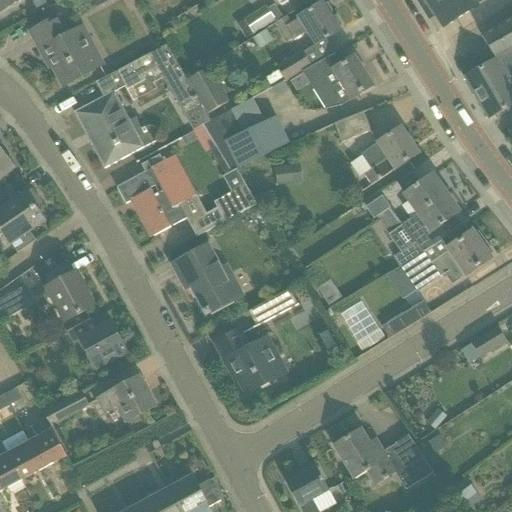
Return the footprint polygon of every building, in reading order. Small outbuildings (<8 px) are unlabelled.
[(0,0),(0,13),(15,5),(24,0),(0,0)] [(426,0),(444,29),(463,17),(479,7),(477,5),(486,0),(426,0)] [(294,40),(307,34),(315,47),(339,32),(338,30),(340,29),(341,25),(337,19),(333,18),(331,19),(323,6),(322,4),(305,14),(292,23),(285,28),(294,39),(294,40)] [(239,25),(247,39),(255,34),(255,35),(275,21),(266,7),(245,19),(245,20),(239,25)] [(52,68),(63,88),(103,66),(83,28),(70,35),(60,17),(30,33),(50,69),(52,68)] [(511,18),(499,26),(482,36),(496,61),(496,62),(511,52),(511,18)] [(126,67),(117,72),(125,87),(126,86),(128,90),(132,88),(146,80),(144,77),(149,75),(153,83),(157,81),(164,78),(195,131),(212,121),(205,108),(189,80),(187,81),(166,46),(126,67)] [(511,52),(496,62),(496,61),(465,79),(489,120),(511,106),(511,52)] [(286,81),(309,66),(302,55),(279,69),(286,81)] [(310,68),(302,73),(317,97),(326,110),(342,106),(351,100),(352,100),(355,98),(373,87),(355,58),(337,69),(334,71),(327,59),(310,68)] [(206,108),(210,114),(230,102),(210,68),(189,80),(205,108),(206,108)] [(74,113),(104,170),(150,145),(157,141),(159,138),(159,135),(159,133),(157,130),(155,129),(153,127),(149,126),(142,130),(136,118),(130,122),(114,92),(104,97),(74,113)] [(252,99),(212,121),(223,141),(214,146),(230,173),(290,144),(277,117),(265,122),(252,99)] [(335,124),(343,142),(372,130),(364,112),(335,124)] [(364,175),(372,186),(380,181),(419,155),(401,129),(379,144),(362,155),(362,156),(371,170),(364,175)] [(0,180),(15,169),(0,150),(0,180)] [(187,219),(197,237),(257,205),(246,186),(215,203),(218,209),(207,215),(175,157),(164,163),(160,156),(142,166),(146,173),(117,188),(126,205),(134,201),(154,237),(187,219)] [(275,168),(277,186),(302,183),(300,165),(275,168)] [(432,175),(405,195),(418,213),(418,214),(446,194),(432,175)] [(0,236),(3,234),(10,245),(14,249),(17,254),(36,242),(29,231),(43,222),(35,209),(40,205),(31,191),(18,200),(9,187),(0,192),(0,236)] [(394,258),(400,266),(433,245),(427,237),(460,214),(446,194),(403,226),(415,244),(394,258)] [(389,209),(378,217),(390,235),(403,226),(401,225),(389,209)] [(400,266),(418,292),(448,271),(456,282),(465,275),(466,277),(492,259),(473,233),(449,250),(443,241),(434,247),(433,245),(400,266)] [(191,287),(206,316),(237,301),(208,246),(172,265),(185,290),(191,287)] [(51,259),(44,263),(47,268),(54,264),(51,259)] [(318,266),(322,280),(336,276),(331,262),(318,266)] [(47,289),(65,322),(77,316),(94,306),(76,273),(47,289)] [(331,282),(319,290),(329,306),(341,298),(331,282)] [(0,300),(0,323),(32,306),(22,289),(0,300)] [(248,313),(256,328),(298,306),(290,290),(248,313)] [(382,328),(389,340),(431,314),(423,302),(382,328)] [(79,342),(95,372),(127,355),(110,323),(96,331),(91,320),(61,336),(67,348),(79,342)] [(462,351),(470,365),(506,343),(497,329),(462,351)] [(238,381),(246,395),(286,374),(267,338),(248,347),(240,331),(215,344),(235,383),(238,381)] [(118,406),(126,423),(156,408),(140,378),(96,400),(103,413),(118,406)] [(5,396),(10,405),(22,399),(21,398),(17,389),(5,396)] [(44,412),(51,427),(90,407),(82,392),(44,412)] [(0,410),(10,405),(5,396),(0,398),(0,410)] [(447,417),(438,410),(428,422),(437,429),(447,417)] [(30,442),(44,469),(66,457),(52,430),(30,442)] [(397,474),(406,490),(433,474),(408,436),(383,453),(377,457),(361,430),(334,447),(354,481),(368,472),(374,482),(381,477),(385,482),(397,474)] [(446,447),(440,436),(429,442),(436,453),(446,447)] [(0,492),(22,481),(8,454),(1,442),(0,442),(0,492)] [(8,454),(22,481),(44,469),(30,442),(8,454)] [(300,508),(302,511),(319,511),(313,501),(330,493),(316,467),(286,484),(299,508),(300,508)] [(170,488),(182,511),(191,511),(207,504),(210,508),(221,502),(209,481),(199,487),(193,476),(170,488)] [(450,491),(458,502),(462,499),(468,508),(481,499),(466,479),(450,491)] [(148,500),(154,511),(182,511),(170,488),(148,500)] [(154,511),(148,500),(126,511),(154,511)]
